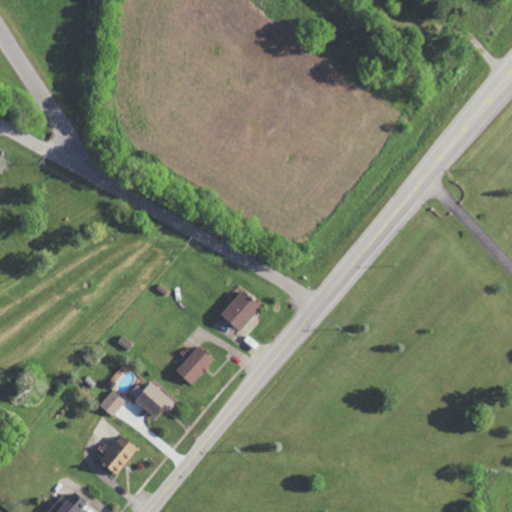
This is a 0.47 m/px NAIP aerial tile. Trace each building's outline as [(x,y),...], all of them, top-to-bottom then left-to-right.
[(260,307),(241,290),(218,315),(237,332),(260,307)] [(212,358),(195,345),(174,372),(192,385),(212,358)] [(154,415),(159,406),(167,412),(175,402),(147,382),(142,389),(135,384),(127,395),(154,415)] [(111,417),(125,402),(112,390),(98,404),(111,417)] [(137,449),(118,435),(98,462),(116,476),(137,449)] [(64,501),(58,496),(45,511),(82,511),(88,504),(73,491),(64,501)]
